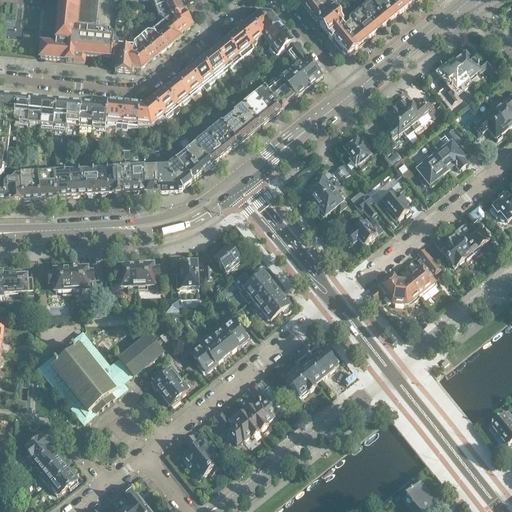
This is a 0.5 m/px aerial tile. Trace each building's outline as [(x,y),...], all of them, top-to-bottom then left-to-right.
[(96,29),(98,0),(61,0),(57,47),(42,46),(40,61),(66,63),(66,64),(74,65),(74,64),(85,65),(85,58),(112,60),(114,44),(115,38),(111,34),(83,31),(83,28),(96,29)] [(179,1),(178,0),(154,0),(157,9),(179,1)] [(309,15),(327,0),(305,0),(300,4),(309,15)] [(318,25),(335,11),(339,8),(338,7),(339,5),(338,3),(336,0),(335,0),(327,0),(309,15),(318,26),(318,25)] [(398,17),(384,0),(370,0),(370,3),(372,5),(388,25),(398,17)] [(408,9),(400,0),(384,0),(398,17),(408,9)] [(418,1),(417,0),(400,0),(408,9),(418,1)] [(184,13),(183,12),(182,9),(181,7),(179,3),(179,1),(157,9),(161,18),(163,18),(165,24),(169,25),(171,23),(171,20),(184,13)] [(388,25),(372,5),(368,8),(366,5),(363,5),(358,8),(361,13),(377,33),(388,25)] [(342,19),(335,11),(318,25),(328,38),(344,26),(341,22),(342,19)] [(186,17),(184,13),(171,20),(171,23),(169,25),(165,24),(162,27),(166,33),(172,28),(181,39),(186,35),(185,34),(193,27),(191,24),(188,20),(186,17)] [(269,34),(279,26),(271,16),(270,15),(269,14),(268,14),(267,14),(266,13),(265,13),(263,13),(262,14),(261,14),(261,15),(250,23),(262,37),(265,41),(271,36),(269,34)] [(377,33),(361,13),(353,19),(353,21),(354,22),(369,41),(377,33)] [(369,41),(354,22),(352,23),(351,26),(347,30),(346,29),(345,32),(360,50),(364,46),(364,44),(369,41)] [(262,37),(250,23),(239,32),(251,48),(256,45),(254,43),(262,37)] [(294,45),(289,39),(279,26),(269,34),(271,36),(265,41),(271,48),(267,51),(274,60),(283,53),(294,45)] [(360,50),(345,32),(346,29),(344,26),(328,38),(344,58),(347,58),(348,59),(360,50)] [(181,39),(172,28),(166,33),(162,27),(154,34),(168,50),(181,39)] [(251,48),(239,32),(226,42),(241,61),(249,54),(247,52),(251,48)] [(168,50),(154,34),(151,34),(142,41),(156,59),(168,50)] [(156,59),(142,41),(134,47),(134,50),(134,52),(135,53),(146,67),(156,59)] [(241,61),(226,42),(214,52),(227,69),(232,65),(233,67),(241,61)] [(124,74),(126,49),(119,48),(120,47),(117,44),(114,44),(112,60),(111,68),(115,68),(115,73),(124,74)] [(286,57),(297,48),(295,44),(294,45),(283,53),(286,57)] [(323,79),(301,52),(297,48),(286,57),(296,68),(292,71),(301,82),(302,82),(308,89),(315,84),(316,85),(323,79)] [(146,67),(135,53),(134,52),(134,50),(126,49),(124,74),(133,75),(133,70),(141,71),(146,67)] [(227,69),(214,52),(201,62),(216,81),(224,74),(222,73),(227,69)] [(496,72),(487,60),(486,61),(487,63),(483,66),(482,64),(482,63),(478,67),(469,57),(468,58),(464,53),(459,57),(461,59),(454,65),(472,87),(479,81),(476,77),(478,75),(479,76),(486,71),(490,77),(496,72)] [(216,81),(201,62),(189,72),(202,89),(207,85),(208,87),(216,81)] [(472,87),(454,65),(447,70),(446,68),(441,72),(444,77),(443,78),(451,88),(447,92),(449,94),(445,97),(444,95),(443,96),(452,108),(458,103),(454,97),(460,92),(459,91),(462,89),(465,93),(472,87)] [(308,89),(302,82),(301,82),(292,71),(292,70),(290,72),(280,81),(296,101),(296,100),(305,93),(305,92),(308,89)] [(202,89),(189,72),(176,82),(191,101),(199,94),(197,92),(202,89)] [(245,83),(241,79),(237,83),(240,87),(242,85),(245,83)] [(296,101),(280,81),(279,80),(265,91),(266,93),(282,112),(296,101)] [(191,101),(176,82),(164,92),(177,109),(182,105),(184,107),(191,101)] [(177,109),(164,92),(152,102),(164,117),(166,121),(175,114),(174,112),(177,109)] [(282,112),(266,93),(256,102),(270,119),(274,115),(277,116),(282,112)] [(511,94),(509,97),(511,101),(507,105),(506,104),(500,108),(497,105),(490,110),(508,132),(511,128),(511,94)] [(14,117),(16,99),(0,96),(0,117),(5,118),(8,116),(14,117)] [(28,125),(30,100),(16,99),(14,117),(14,119),(16,121),(20,122),(20,124),(21,124),(23,126),(25,126),(27,125),(28,125)] [(41,126),(43,101),(30,100),(28,125),(29,125),(30,127),(33,127),(34,125),(41,126)] [(270,119),(256,102),(252,105),(248,100),(243,104),(243,107),(246,110),(261,129),(267,124),(267,121),(270,119)] [(423,118),(428,114),(432,118),(436,115),(428,104),(418,112),(412,104),(411,105),(406,100),(402,104),(403,106),(396,111),(414,133),(421,127),(418,124),(423,119),(423,118)] [(54,128),(56,103),(43,101),(41,126),(48,127),(49,129),(51,129),(52,127),(54,128)] [(164,117),(152,102),(145,107),(140,107),(138,128),(149,129),(164,117)] [(66,129),(68,104),(56,103),(54,128),(55,128),(56,130),(58,130),(59,128),(66,129)] [(123,127),(124,105),(108,103),(107,108),(106,127),(117,129),(117,127),(123,127)] [(79,130),(81,105),(68,104),(66,129),(73,129),(75,131),(77,131),(78,130),(79,130)] [(92,131),(94,107),(81,105),(79,130),(80,130),(82,132),(83,132),(85,130),(92,131)] [(138,131),(138,128),(140,107),(124,105),(123,127),(128,128),(128,130),(138,131)] [(106,127),(107,108),(94,107),(92,131),(99,132),(100,133),(103,134),(104,132),(106,132),(106,127)] [(261,129),(246,110),(236,118),(250,135),(253,133),(255,134),(261,129)] [(508,132),(490,110),(483,116),(486,119),(481,124),(481,125),(477,129),(474,125),(469,129),(477,140),(476,141),(476,142),(482,137),(482,138),(488,134),(492,139),(493,138),(498,143),(502,139),(501,137),(508,132)] [(414,133),(396,111),(389,117),(388,115),(383,119),(387,124),(386,125),(392,132),(383,140),(391,151),(396,147),(392,142),(397,138),(398,139),(404,135),(407,138),(414,133)] [(0,143),(8,145),(9,127),(7,125),(7,121),(5,118),(0,117),(0,143)] [(250,135),(236,118),(224,128),(239,147),(244,143),(244,140),(250,135)] [(239,147),(224,128),(222,126),(208,136),(225,157),(239,147)] [(459,143),(451,133),(445,138),(451,145),(452,145),(454,147),(459,143)] [(225,157),(208,136),(196,147),(212,168),(225,157)] [(375,160),(363,144),(360,146),(357,142),(344,152),(351,161),(349,162),(356,170),(358,169),(361,173),(368,167),(368,166),(375,160)] [(467,168),(460,159),(462,157),(454,147),(452,145),(451,145),(434,159),(447,174),(454,168),(456,170),(460,174),(467,168)] [(212,168),(196,147),(186,155),(202,176),(212,168)] [(202,176),(186,155),(176,163),(177,164),(193,184),(202,176)] [(394,168),(386,157),(379,163),(387,173),(389,172),(394,168)] [(447,174),(434,159),(417,173),(430,188),(431,187),(432,189),(436,185),(435,184),(447,174)] [(407,173),(400,163),(394,168),(402,177),(407,173)] [(193,184),(177,164),(169,170),(169,174),(183,191),(193,184)] [(145,194),(144,172),(143,167),(140,167),(140,169),(130,170),(132,195),(132,196),(133,196),(134,197),(137,197),(139,195),(140,195),(145,194)] [(314,207),(337,189),(351,178),(343,167),(333,175),(334,176),(332,178),(330,176),(327,175),(323,179),(319,174),(312,180),(315,184),(300,197),(306,204),(308,202),(310,205),(312,203),(314,207)] [(132,195),(130,170),(130,168),(126,168),(126,170),(112,171),(114,196),(114,197),(115,196),(117,198),(120,198),(122,196),(123,196),(132,195)] [(402,177),(394,168),(389,172),(397,182),(402,177)] [(114,196),(112,171),(112,169),(108,170),(108,171),(99,172),(99,170),(97,170),(99,197),(100,197),(102,199),(105,199),(107,197),(114,196)] [(99,197),(97,170),(94,170),(94,172),(86,172),(86,171),(84,171),(85,198),(87,198),(89,200),(92,199),(93,198),(93,197),(99,197)] [(183,191),(169,174),(169,170),(157,171),(159,195),(167,195),(169,193),(173,193),(174,193),(176,194),(179,194),(183,191)] [(85,198),(84,171),(80,171),(80,173),(72,173),(72,172),(70,172),(71,200),(78,200),(79,198),(85,198)] [(159,195),(157,171),(144,172),(145,194),(146,194),(149,194),(150,196),(159,195)] [(71,200),(70,172),(66,172),(66,173),(56,174),(57,201),(71,200)] [(57,201),(56,174),(40,175),(41,202),(57,201)] [(41,202),(40,175),(22,176),(22,180),(23,203),(41,202)] [(23,203),(22,180),(15,180),(13,182),(13,185),(8,185),(6,187),(6,189),(7,204),(23,203)] [(347,209),(338,197),(340,195),(339,193),(340,192),(337,189),(314,207),(317,210),(315,211),(317,213),(317,214),(316,215),(320,222),(322,220),(323,221),(336,211),(339,215),(347,209)] [(406,209),(410,206),(409,205),(409,206),(404,200),(407,197),(401,190),(390,199),(388,197),(381,202),(398,223),(405,218),(406,220),(411,216),(406,209)] [(511,199),(510,202),(504,194),(498,199),(494,195),(489,200),(495,207),(492,209),(498,217),(500,215),(508,224),(511,220),(511,199)] [(359,214),(363,211),(369,206),(372,204),(367,197),(354,208),(359,214)] [(376,216),(369,206),(363,211),(371,221),(372,220),(373,222),(378,218),(376,216)] [(490,241),(477,225),(486,218),(479,208),(463,220),(471,230),(459,240),(473,257),(480,251),(479,250),(490,241)] [(363,250),(383,234),(377,227),(371,232),(361,219),(354,225),(359,230),(343,243),(349,251),(358,243),(363,250)] [(473,257),(459,240),(456,236),(449,241),(450,242),(445,246),(440,239),(433,244),(454,270),(465,261),(466,263),(473,257)] [(242,264),(236,258),(238,256),(239,254),(234,248),(231,247),(214,261),(226,277),(230,274),(232,275),(237,272),(237,271),(236,269),(242,264)] [(430,279),(433,276),(434,277),(441,272),(424,252),(418,257),(422,262),(419,265),(423,270),(406,283),(420,301),(420,302),(425,298),(425,297),(437,287),(430,279)] [(199,290),(197,263),(196,263),(194,262),(190,262),(189,264),(180,264),(181,277),(176,277),(177,291),(199,290)] [(161,282),(160,269),(154,269),(154,266),(146,266),(146,264),(144,263),(141,264),(139,265),(140,267),(137,267),(138,293),(148,293),(147,289),(155,289),(155,288),(159,288),(159,282),(161,282)] [(138,293),(137,267),(135,267),(134,265),(133,264),(129,264),(128,265),(128,267),(119,268),(119,271),(114,271),(115,284),(116,284),(117,291),(128,290),(128,294),(138,293)] [(72,297),(71,270),(68,270),(68,268),(61,269),(62,271),(53,271),(53,275),(48,275),(49,288),(51,288),(52,293),(55,293),(55,294),(63,294),(63,298),(72,297)] [(95,285),(94,272),(88,273),(88,269),(80,270),(80,268),(73,268),(74,270),(71,270),(72,297),(82,297),(82,293),(89,293),(89,291),(92,291),(92,286),(95,285)] [(213,282),(212,270),(204,270),(205,283),(213,282)] [(33,298),(32,281),(27,281),(27,277),(20,278),(20,273),(3,274),(4,294),(27,293),(27,298),(33,298)] [(263,290),(270,284),(263,275),(262,275),(262,274),(261,274),(260,273),(259,273),(258,273),(256,274),(255,275),(254,276),(254,277),(254,278),(254,279),(254,280),(255,280),(255,281),(244,290),(250,297),(249,298),(252,302),(264,292),(263,290)] [(239,287),(247,280),(244,276),(236,283),(239,287)] [(420,301),(406,283),(405,282),(404,283),(398,283),(394,277),(378,290),(379,290),(377,291),(369,298),(374,304),(382,297),(384,300),(385,299),(390,304),(391,305),(392,306),(393,306),(394,306),(403,307),(404,307),(411,308),(420,301)] [(271,301),(279,295),(277,292),(277,290),(273,286),(272,286),(270,284),(263,290),(264,292),(252,302),(260,313),(273,303),(271,301)] [(290,309),(289,308),(290,308),(279,295),(271,301),(273,303),(260,313),(264,317),(265,317),(271,323),(282,314),(282,315),(283,316),(284,316),(286,316),(288,316),(289,316),(289,315),(290,314),(290,313),(290,312),(291,312),(291,311),(290,311),(290,310),(290,309)] [(249,339),(243,331),(241,333),(239,331),(242,328),(236,321),(223,332),(237,350),(241,347),(243,347),(247,344),(247,342),(248,342),(247,341),(249,339)] [(237,350),(223,332),(212,340),(227,358),(231,355),(232,355),(237,352),(237,351),(237,350)] [(123,386),(133,379),(134,380),(164,355),(158,348),(162,345),(158,341),(155,344),(149,337),(119,361),(120,362),(110,370),(83,336),(68,348),(66,346),(65,347),(54,356),(55,358),(39,371),(83,426),(84,427),(128,392),(123,386)] [(227,358),(212,340),(202,348),(216,367),(217,366),(219,366),(223,363),(223,361),(227,358)] [(339,369),(332,361),(333,359),(332,356),(329,355),(328,355),(323,349),(320,352),(315,346),(312,347),(309,344),(302,350),(309,360),(305,363),(321,383),(339,369)] [(216,367),(202,348),(191,357),(199,366),(197,368),(203,376),(205,374),(206,375),(207,374),(208,375),(213,371),(213,370),(216,367)] [(321,383),(305,363),(309,360),(302,350),(294,356),(297,360),(294,362),(299,368),(284,380),(301,402),(317,389),(316,388),(321,383)] [(161,397),(180,382),(171,372),(162,379),(158,373),(148,381),(153,387),(153,388),(153,390),(156,393),(158,394),(161,397)] [(178,401),(188,393),(180,382),(161,397),(170,408),(170,407),(172,409),(180,403),(178,401)] [(278,414),(268,402),(265,400),(266,399),(256,387),(249,392),(257,401),(251,406),(250,405),(242,412),(260,434),(268,428),(267,426),(273,421),(272,419),(278,414)] [(260,434),(242,412),(234,418),(234,419),(229,423),(221,414),(215,419),(225,432),(228,435),(227,435),(237,447),(243,442),(244,444),(251,439),(252,441),(260,434)] [(511,418),(508,414),(488,430),(495,439),(498,437),(507,448),(506,449),(507,449),(511,445),(511,418)] [(53,450),(49,446),(53,444),(52,442),(48,437),(47,436),(45,437),(43,435),(36,441),(37,442),(27,450),(28,451),(26,453),(32,459),(30,461),(34,466),(52,451),(53,450)] [(222,469),(212,457),(214,456),(204,445),(201,448),(193,437),(186,443),(193,452),(185,458),(186,459),(183,462),(190,471),(193,468),(203,480),(209,475),(211,478),(222,469)] [(42,476),(60,462),(61,461),(56,455),(55,455),(52,451),(34,466),(42,476)] [(50,486),(68,472),(69,471),(64,465),(63,466),(60,462),(42,476),(50,486)] [(18,478),(12,472),(10,473),(10,481),(14,482),(18,478)] [(78,486),(76,483),(77,483),(76,482),(77,481),(72,475),(72,476),(68,472),(50,486),(53,490),(52,491),(57,498),(58,497),(59,497),(68,490),(70,492),(78,486)] [(436,511),(440,509),(424,490),(425,489),(423,486),(421,486),(420,485),(407,495),(418,509),(413,511),(436,511)] [(147,511),(141,504),(143,502),(139,497),(137,498),(129,488),(123,493),(131,503),(120,511),(147,511)]
